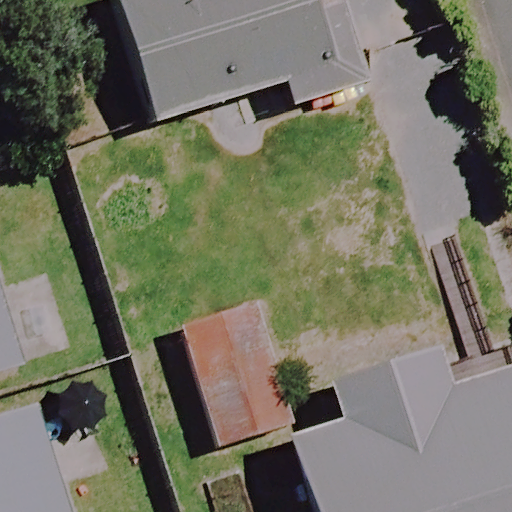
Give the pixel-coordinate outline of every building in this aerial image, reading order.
[(327,86),(304,0),(105,0),(142,136),(327,86)] [(0,404),(79,379),(52,294),(0,310),(0,179),(15,174),(0,126),(0,404)] [(318,447),(270,459),(283,511),(511,511),(511,340),(304,393),(318,447)] [(279,431),(252,343),(141,376),(168,465),(279,431)] [(79,416),(34,430),(0,440),(0,511),(79,511),(71,484),(97,476),(79,416)]
